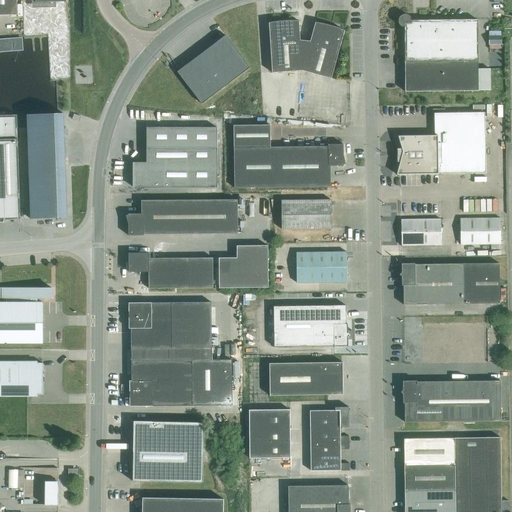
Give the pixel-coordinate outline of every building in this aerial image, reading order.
[(0,0),(0,15),(17,15),(16,0),(0,0)] [(478,69),(477,20),(410,20),(410,17),(409,16),(408,15),(407,15),(405,14),(404,14),(402,15),(401,16),(400,17),(399,18),(398,20),(398,21),(398,23),(399,24),(400,26),(401,27),(404,27),(405,92),(478,91),(478,90),(490,90),(490,69),(478,69)] [(304,50),(305,41),(300,40),(298,21),(296,24),(271,26),(269,23),(268,23),(272,73),(292,71),(290,51),(304,50)] [(331,79),(344,30),(343,30),(341,33),(316,26),(315,23),(310,41),(305,41),(304,50),(290,51),(292,71),(302,71),(331,79)] [(237,51),(225,35),(201,53),(225,86),(249,68),(237,51)] [(502,35),(489,35),(489,44),(502,44),(502,35)] [(225,86),(201,53),(177,72),(189,88),(201,104),(225,86)] [(484,112),(483,112),(483,105),(453,105),(453,113),(434,113),(434,135),(398,136),(402,151),(396,175),(485,173),(484,112)] [(66,217),(63,113),(26,115),(30,219),(66,217)] [(20,219),(17,126),(17,115),(0,115),(0,222),(4,222),(4,220),(20,219)] [(346,165),(343,156),(343,145),(328,145),(328,146),(270,147),(270,125),(233,125),(234,188),(330,186),(330,166),(339,166),(346,165)] [(216,188),(216,147),(216,127),(146,127),(146,147),(146,162),(134,162),(134,188),(216,188)] [(237,200),(141,200),(141,214),(132,214),(125,215),(128,225),(128,235),(143,235),(143,234),(237,234),(237,200)] [(332,228),(331,200),(281,201),(281,229),(332,228)] [(460,219),(460,245),(500,244),(500,218),(460,219)] [(441,245),(441,219),(401,220),(401,246),(441,245)] [(269,287),(268,245),(237,246),(237,258),(219,258),(220,288),(269,287)] [(346,252),(296,253),(297,283),(347,282),(346,252)] [(212,258),(148,258),(148,253),(128,253),(128,272),(148,272),(148,288),(213,288),(212,258)] [(499,263),(415,264),(415,263),(401,264),(401,272),(399,275),(402,277),(402,286),(403,286),(403,305),(500,304),(499,263)] [(0,343),(42,343),(42,302),(37,302),(37,299),(46,299),(46,298),(51,298),(51,288),(46,288),(0,287),(0,298),(6,298),(6,302),(0,302),(0,343)] [(212,302),(171,302),(128,303),(129,328),(131,328),(131,348),(212,348),(212,302)] [(347,333),(347,324),(346,324),(346,305),(273,306),(274,347),(334,346),(348,346),(347,337),(349,335),(347,333)] [(129,381),(129,406),(192,406),(231,405),(231,360),(212,360),(212,348),(131,348),(131,361),(131,381),(129,381)] [(41,378),(43,378),(43,363),(0,362),(0,394),(28,394),(28,392),(41,392),(41,378)] [(343,394),(342,362),(269,363),(269,396),(343,394)] [(501,421),(500,381),(417,382),(417,381),(403,381),(403,390),(401,392),(403,394),(403,403),(404,403),(404,422),(501,421)] [(335,407),(335,410),(310,411),(310,430),(340,429),(341,429),(343,427),(349,427),(349,407),(335,407)] [(249,410),(249,430),(290,430),(290,410),(249,410)] [(203,423),(133,421),(132,481),(202,482),(203,423)] [(349,443),(349,436),(340,436),(340,429),(310,430),(310,443),(349,443)] [(290,443),(290,430),(249,430),(249,444),(290,443)] [(501,511),(500,437),(456,438),(457,465),(457,491),(457,511),(501,511)] [(457,465),(456,438),(404,439),(404,465),(457,465)] [(290,458),(290,443),(249,444),(249,458),(290,458)] [(340,449),(349,449),(349,443),(310,443),(310,457),(340,456),(340,449)] [(349,471),(349,463),(340,463),(340,456),(310,457),(310,471),(340,470),(340,471),(349,471)] [(457,491),(457,465),(404,465),(404,492),(457,491)] [(45,481),(45,505),(57,505),(57,482),(45,481)] [(350,511),(350,504),(348,504),(348,486),(286,486),(286,511),(350,511)] [(457,511),(457,491),(404,492),(404,511),(457,511)] [(222,511),(223,499),(142,498),(141,511),(222,511)]
